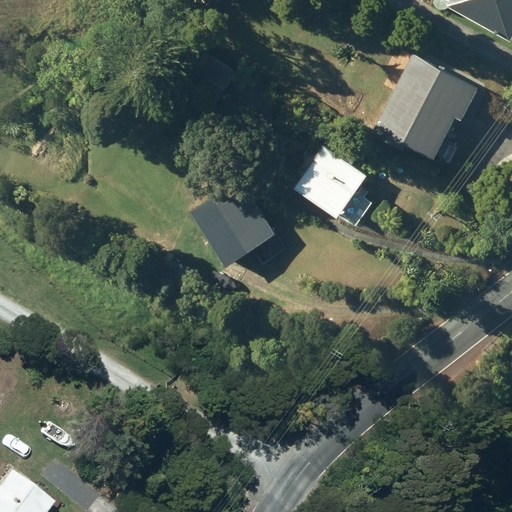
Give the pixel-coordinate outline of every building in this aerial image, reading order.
[(511,0),(448,0),(445,7),(509,41),(511,34),(511,0)] [(212,107),(234,72),(202,51),(180,86),(212,107)] [(412,54),(369,134),(402,151),(405,145),(432,160),(455,117),(460,120),(477,88),(412,54)] [(336,218),(366,175),(322,144),(291,188),(336,218)] [(225,267),(275,233),(248,193),(238,200),(234,195),(195,221),(225,267)] [(0,511),(42,511),(50,503),(8,471),(0,482),(0,511)]
